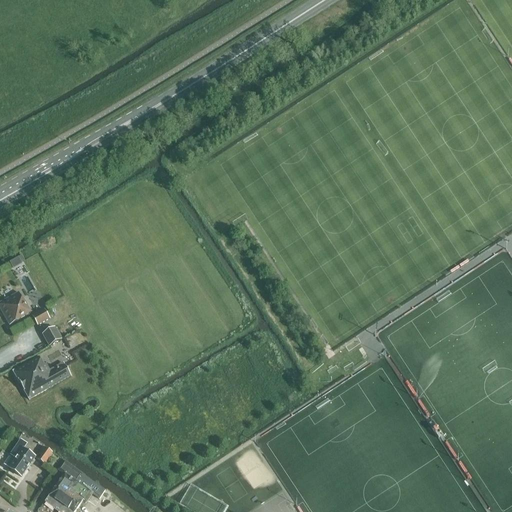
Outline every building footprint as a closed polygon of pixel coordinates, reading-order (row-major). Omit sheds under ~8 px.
[(22,264),(21,263),(19,258),(10,263),(13,269),(22,264)] [(19,293),(0,303),(0,308),(10,326),(31,314),(19,293)] [(45,311),(33,317),(38,326),(50,319),(45,311)] [(43,335),(50,347),(62,340),(55,328),(43,335)] [(30,400),(71,377),(65,366),(59,369),(59,368),(56,370),(57,370),(51,374),(46,365),(44,366),(40,358),(14,372),(13,372),(14,373),(29,399),(28,399),(29,401),(30,400)] [(16,459),(9,469),(22,478),(36,458),(24,450),(27,445),(21,440),(11,455),(16,459)] [(45,448),(38,458),(45,462),(52,453),(45,448)] [(75,511),(83,502),(87,504),(93,495),(99,500),(106,491),(71,466),(64,461),(58,470),(65,475),(50,497),(46,503),(59,511),(75,511)]
